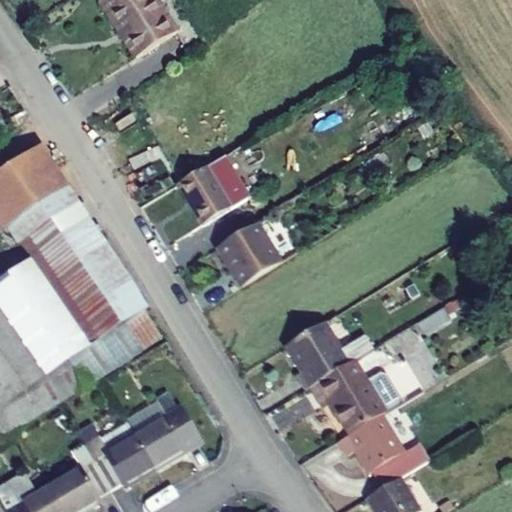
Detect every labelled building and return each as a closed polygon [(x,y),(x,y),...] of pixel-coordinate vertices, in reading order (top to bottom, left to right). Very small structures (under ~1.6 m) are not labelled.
[(158,0),(148,0),(115,20),(126,38),(166,13),(158,0)] [(166,13),(126,38),(150,79),(190,55),(166,13)] [(233,159),(187,186),(210,228),(257,202),(255,199),(273,189),(251,149),(233,159)] [(47,159),(0,192),(0,213),(16,235),(19,240),(31,232),(76,199),(47,159)] [(73,355),(144,306),(75,211),(36,239),(41,247),(30,256),(24,247),(19,240),(16,235),(0,246),(0,414),(10,430),(16,427),(59,400),(91,379),(73,355)] [(247,291),(289,267),(267,227),(224,252),(247,291)] [(162,330),(144,306),(73,355),(91,379),(162,330)] [(356,367),(332,326),(294,349),(312,379),(306,382),(313,392),(320,388),(356,367)] [(356,367),(320,388),(332,408),(372,383),(361,364),(356,367)] [(373,383),(392,406),(403,397),(383,374),(373,383)] [(376,390),(372,383),(332,408),(333,411),(340,407),(357,437),(389,419),(392,417),(378,394),(376,390)] [(134,431),(155,466),(187,447),(184,442),(198,434),(171,391),(159,398),(167,412),(134,431)] [(389,419),(357,437),(345,444),(352,457),(361,453),(375,475),(410,454),(389,419)] [(92,435),(83,441),(110,487),(120,482),(122,486),(155,466),(134,431),(127,420),(95,438),(92,435)] [(110,487),(83,441),(71,448),(73,451),(41,470),(48,482),(65,511),(77,511),(101,499),(99,494),(110,487)] [(23,479),(0,492),(0,497),(8,511),(65,511),(48,482),(31,492),(23,479)] [(375,505),(379,511),(428,511),(411,483),(375,505)] [(0,511),(8,511),(0,497),(0,511)]
